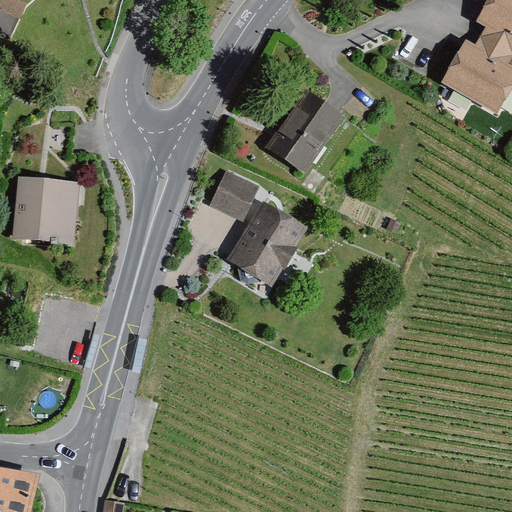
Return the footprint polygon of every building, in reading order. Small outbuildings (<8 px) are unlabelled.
[(0,0),(0,19),(18,25),(24,0),(0,0)] [(511,1),(509,0),(492,0),(477,27),(487,33),(479,46),(511,65),(511,1)] [(511,82),(505,78),(511,66),(511,65),(479,46),(472,59),(462,53),(442,88),(497,120),(511,94),(511,82)] [(335,126),(301,102),(262,156),(296,180),(335,126)] [(246,222),(262,187),(227,171),(211,206),(246,222)] [(74,187),(15,181),(10,240),(71,249),(74,187)] [(298,237),(258,213),(225,267),(266,292),(298,237)] [(0,474),(0,511),(25,511),(33,480),(0,474)] [(114,511),(115,502),(103,501),(102,511),(114,511)]
